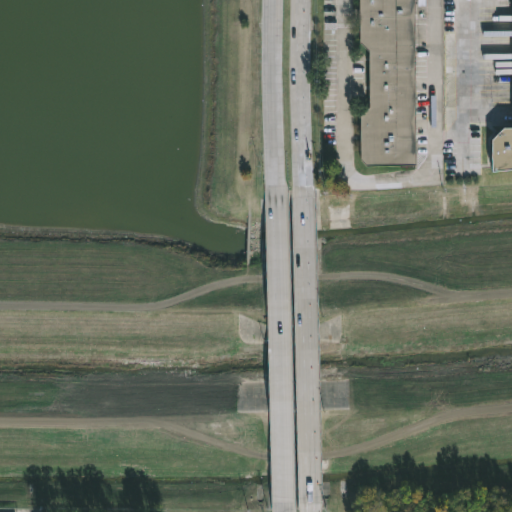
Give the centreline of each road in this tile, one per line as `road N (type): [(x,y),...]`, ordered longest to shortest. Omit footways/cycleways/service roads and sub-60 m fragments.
road 1 (secondary): [(311,511),(302,171)]
road 2 (secondary): [(271,172),(282,511)]
road 3 (secondary): [(271,0),(271,172)]
road 4 (secondary): [(302,171),(302,0)]
